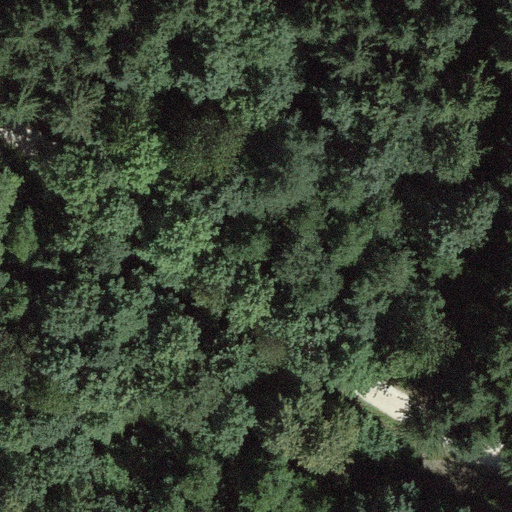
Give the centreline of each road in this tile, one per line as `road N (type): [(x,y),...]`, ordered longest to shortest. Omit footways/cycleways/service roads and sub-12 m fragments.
road 1 (track): [(511,452),(331,365),(0,117)]
road 2 (track): [(0,398),(197,393),(269,469),(367,491),(511,472)]
